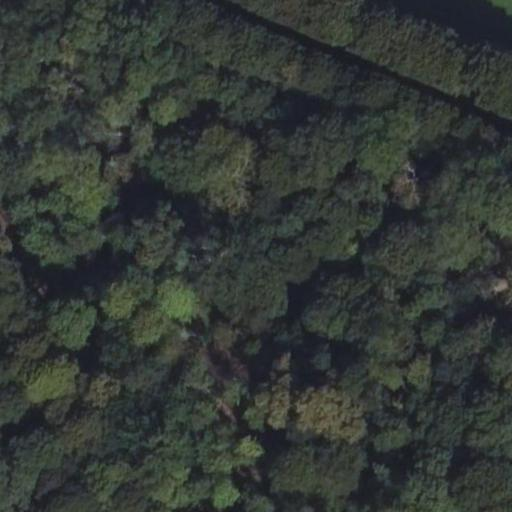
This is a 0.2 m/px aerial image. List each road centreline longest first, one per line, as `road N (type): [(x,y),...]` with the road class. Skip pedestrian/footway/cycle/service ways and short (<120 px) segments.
road 1 (track): [(198,0),(511,129)]
road 2 (track): [(101,511),(0,356)]
